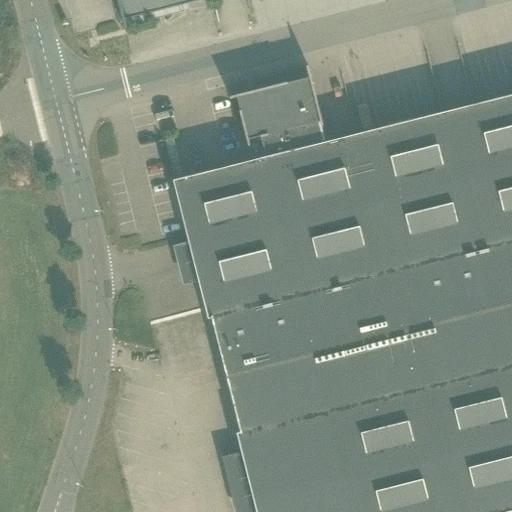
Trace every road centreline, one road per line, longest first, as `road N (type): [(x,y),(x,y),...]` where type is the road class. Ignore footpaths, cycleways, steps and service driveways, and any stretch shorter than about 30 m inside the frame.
road 1 (unclassified): [(54,103),(462,0)]
road 2 (tertiary): [(54,103),(99,284),(90,399),(53,511)]
